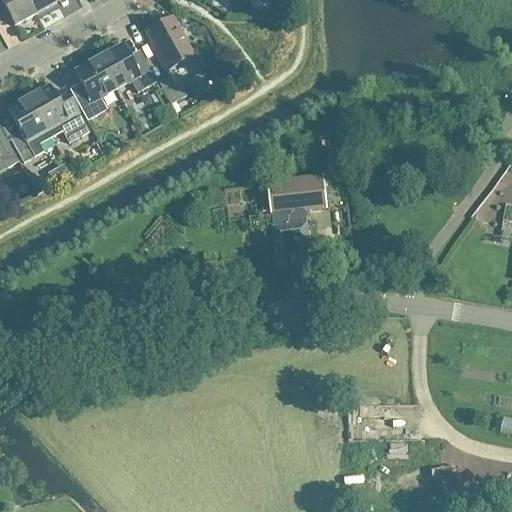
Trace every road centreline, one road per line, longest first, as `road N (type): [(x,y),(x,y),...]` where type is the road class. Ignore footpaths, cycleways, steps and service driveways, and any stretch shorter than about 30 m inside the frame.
road 1 (residential): [(511,320),(334,302),(189,322),(0,364)]
road 2 (residential): [(0,74),(136,0)]
